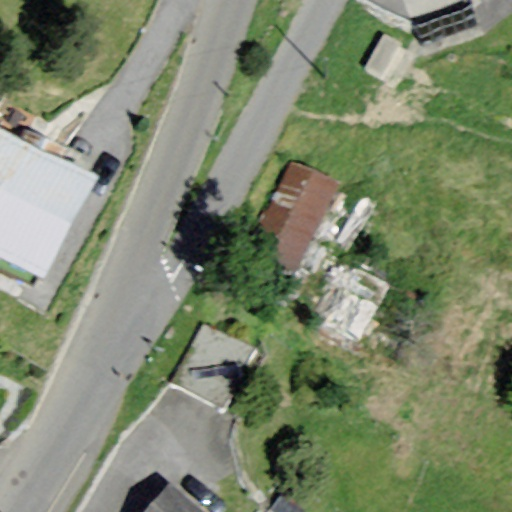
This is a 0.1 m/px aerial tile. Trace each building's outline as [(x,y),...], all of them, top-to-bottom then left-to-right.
[(0,246),(43,267),(86,177),(67,168),(0,136),(0,246)] [(365,196),(291,166),(254,258),(328,288),(365,196)] [(358,267),(322,332),(403,375),(438,310),(358,267)] [(311,511),(315,508),(285,481),(256,511),(311,511)] [(199,511),(175,490),(155,511),(199,511)]
